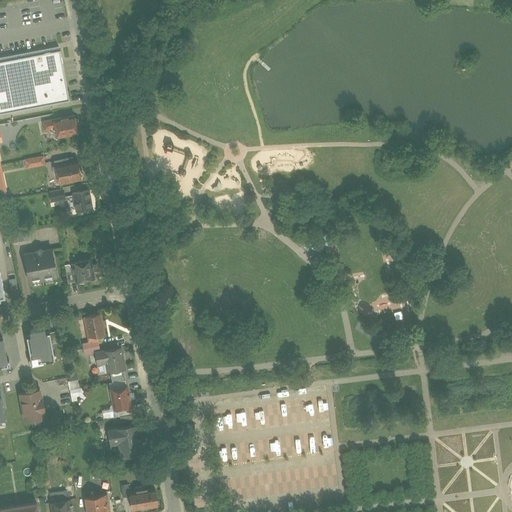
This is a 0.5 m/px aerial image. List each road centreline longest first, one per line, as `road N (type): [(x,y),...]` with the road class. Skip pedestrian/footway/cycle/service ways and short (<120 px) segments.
road 1 (residential): [(130,289),(74,0)]
road 2 (residential): [(173,511),(130,289)]
road 3 (residential): [(130,289),(0,314)]
